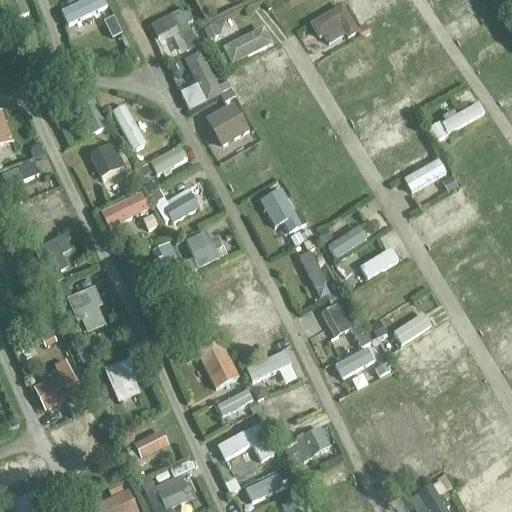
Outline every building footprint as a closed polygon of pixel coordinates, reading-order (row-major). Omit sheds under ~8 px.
[(29,16),(21,0),(12,0),(4,4),(2,1),(0,1),(0,25),(2,29),(29,16)] [(72,10),(84,36),(112,22),(100,0),(84,0),(86,2),(72,10)] [(342,8),(309,28),(318,42),(323,39),(329,48),(345,39),(347,42),(358,36),(342,8)] [(221,59),(230,76),(274,53),(266,36),(221,59)] [(222,99),(222,98),(221,96),(230,92),(227,87),(218,91),(201,56),(184,64),(196,89),(181,96),(189,114),(207,106),(222,99)] [(107,132),(86,89),(71,97),(91,139),(107,132)] [(442,128),(447,138),(484,117),(478,106),(456,119),(453,114),(444,119),(447,124),(442,128)] [(233,107),(205,123),(221,151),(249,135),(233,107)] [(113,126),(131,159),(161,142),(148,118),(134,126),(129,117),(113,126)] [(0,119),(0,151),(12,147),(0,119)] [(425,134),(433,147),(447,140),(439,126),(425,134)] [(90,159),(101,182),(102,181),(103,185),(114,180),(112,176),(123,171),(128,179),(132,177),(129,172),(130,171),(123,157),(119,159),(113,147),(90,159)] [(147,190),(156,185),(177,172),(171,161),(140,179),(147,190)] [(403,184),(410,197),(446,177),(438,164),(403,184)] [(33,166),(2,179),(7,192),(38,179),(33,166)] [(153,208),(164,201),(159,193),(160,191),(156,185),(147,190),(145,191),(149,199),(153,208)] [(304,218),(315,235),(358,207),(347,190),(304,218)] [(164,201),(153,208),(165,226),(170,223),(173,228),(199,212),(188,193),(167,206),(164,201)] [(260,204),(274,231),(283,226),(289,237),(305,228),(299,216),(295,218),(281,193),(260,204)] [(140,203),(109,219),(115,231),(147,215),(140,203)] [(55,233),(25,207),(17,217),(28,227),(24,232),(32,238),(36,234),(46,243),(55,233)] [(328,251),(336,264),(367,244),(359,231),(328,251)] [(186,245),(199,273),(219,263),(206,235),(186,245)] [(67,273),(53,245),(43,250),(45,254),(40,256),(43,262),(40,264),(48,281),(56,277),(56,278),(67,273)] [(188,287),(169,247),(152,255),(157,265),(154,266),(169,298),(185,290),(185,289),(188,287)] [(360,271),(367,283),(398,265),(390,252),(360,271)] [(300,262),(316,293),(326,287),(310,256),(300,262)] [(66,286),(51,293),(56,304),(71,298),(66,286)] [(94,292),(67,303),(76,326),(81,324),(87,337),(105,329),(97,311),(102,309),(94,292)] [(345,304),(332,311),(321,317),(335,342),(351,334),(361,352),(371,346),(361,327),(358,329),(345,304)] [(394,342),(401,352),(435,329),(429,319),(394,342)] [(196,356),(215,394),(239,382),(220,344),(196,356)] [(373,349),(340,367),(346,378),(367,366),(378,385),(391,378),(380,359),(379,360),(373,349)] [(285,355),(246,373),(252,387),(291,369),(285,355)] [(34,386),(40,399),(78,383),(68,358),(46,367),(51,379),(34,386)] [(131,362),(104,373),(118,407),(140,397),(131,375),(135,373),(131,362)] [(216,410),(222,421),(252,405),(246,394),(216,410)] [(241,438),(217,451),(224,464),(252,449),(261,467),(274,460),(265,442),(266,441),(260,429),(262,427),(256,417),(236,427),(241,438)] [(96,457),(80,423),(58,433),(74,467),(96,457)] [(331,451),(321,431),(302,441),(302,443),(287,450),(292,458),(298,455),(302,463),(310,459),(311,461),(331,451)] [(161,435),(133,449),(133,450),(126,453),(131,463),(134,461),(136,467),(137,466),(139,471),(158,461),(160,465),(173,458),(161,435)] [(252,507),(283,493),(276,479),(246,494),(252,507)] [(417,498),(425,511),(446,511),(449,510),(445,504),(455,498),(451,492),(452,492),(444,479),(436,484),(444,497),(439,500),(432,489),(417,498)] [(171,511),(193,502),(182,480),(154,493),(155,494),(145,499),(151,511),(171,511)] [(43,491),(11,505),(14,511),(38,511),(37,508),(48,503),(43,491)] [(131,511),(124,496),(91,511),(131,511)] [(281,510),(281,511),(300,511),(296,502),(281,510)]
